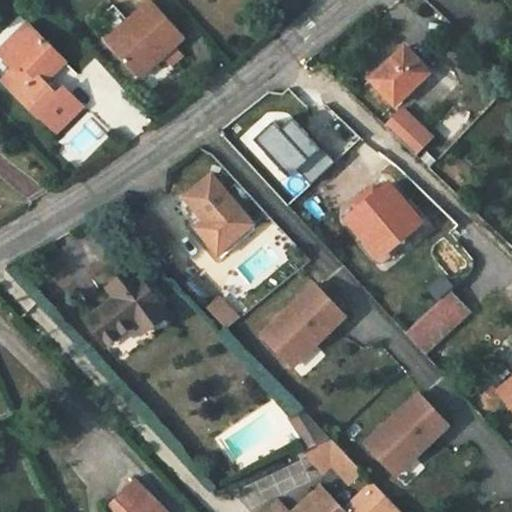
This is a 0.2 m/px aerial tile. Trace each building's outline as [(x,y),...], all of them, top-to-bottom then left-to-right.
[(185,36),(152,1),(107,42),(140,78),(165,56),(173,64),(183,55),(174,46),(185,36)] [(64,61),(28,25),(0,52),(0,53),(15,69),(3,82),(38,115),(39,114),(57,132),(82,107),(63,87),(56,94),(44,83),(64,61)] [(371,77),(395,104),(430,72),(406,46),(371,77)] [(404,108),(388,125),(406,143),(420,128),(414,122),(416,120),(404,108)] [(381,256),(422,221),(389,184),(380,193),(374,186),(354,205),(358,210),(349,219),(381,256)] [(218,254),(254,224),(232,198),(197,228),(218,254)] [(168,314),(133,269),(108,288),(115,297),(87,318),(107,345),(135,324),(143,333),(168,314)] [(316,284),(263,334),(293,366),(346,315),(316,284)] [(469,311),(452,291),(407,333),(424,352),(469,311)] [(203,300),(217,327),(234,318),(221,292),(203,300)] [(511,381),(502,390),(511,401),(511,381)] [(420,393),(365,443),(394,475),(449,425),(420,393)] [(310,447),(331,438),(305,411),(291,418),(310,447)] [(345,452),(331,438),(310,447),(307,449),(326,470),(345,452)] [(292,495),(313,487),(302,460),(241,486),(250,509),(291,492),(292,495)] [(169,511),(137,478),(108,505),(115,511),(169,511)] [(344,511),(320,486),(293,510),(294,511),(288,511),(279,502),(267,511),(344,511)]
